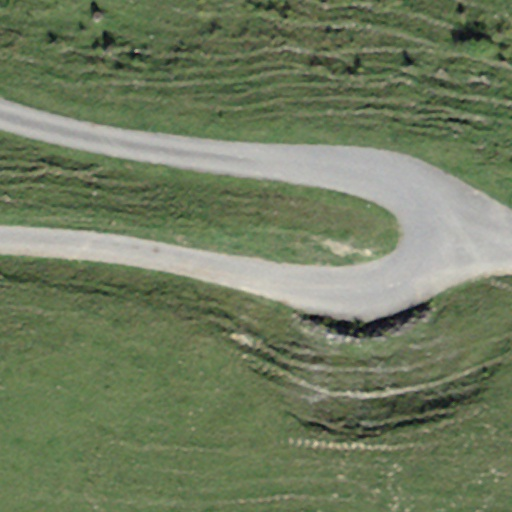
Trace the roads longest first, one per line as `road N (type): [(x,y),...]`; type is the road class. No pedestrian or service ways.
road 1 (track): [(439,221),(418,264),(389,283),(349,290),(99,246),(0,238)]
road 2 (track): [(0,113),(143,147),(373,172),(425,192),(439,221)]
